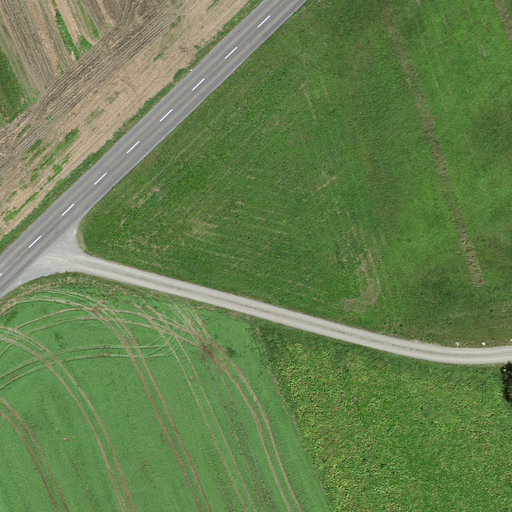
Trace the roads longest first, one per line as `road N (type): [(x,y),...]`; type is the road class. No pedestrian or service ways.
road 1 (track): [(18,264),(405,356),(511,355)]
road 2 (tertiary): [(291,0),(0,282)]
